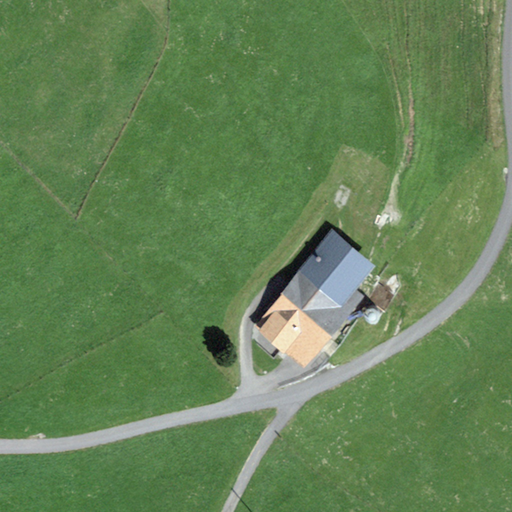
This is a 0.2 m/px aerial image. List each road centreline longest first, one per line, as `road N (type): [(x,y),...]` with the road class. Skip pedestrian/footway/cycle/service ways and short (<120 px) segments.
road 1 (unclassified): [(511,216),(482,281),(414,340),(305,394),(72,452),(0,449)]
road 2 (track): [(233,511),(305,394)]
